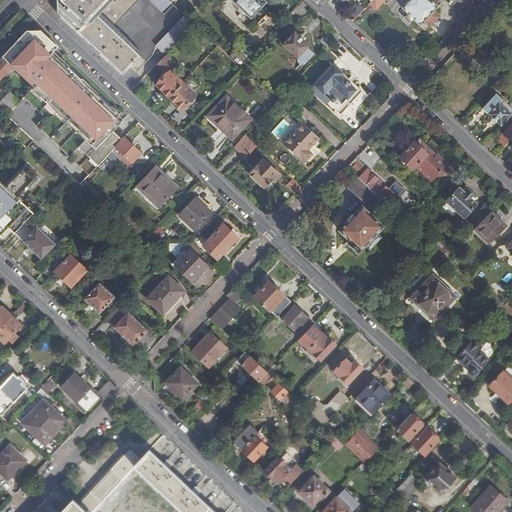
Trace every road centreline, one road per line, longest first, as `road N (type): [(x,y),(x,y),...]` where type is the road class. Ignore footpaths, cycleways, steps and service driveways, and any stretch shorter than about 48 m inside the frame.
road 1 (residential): [(23,0),(511,460)]
road 2 (residential): [(265,511),(0,261)]
road 3 (residential): [(511,184),(316,0)]
